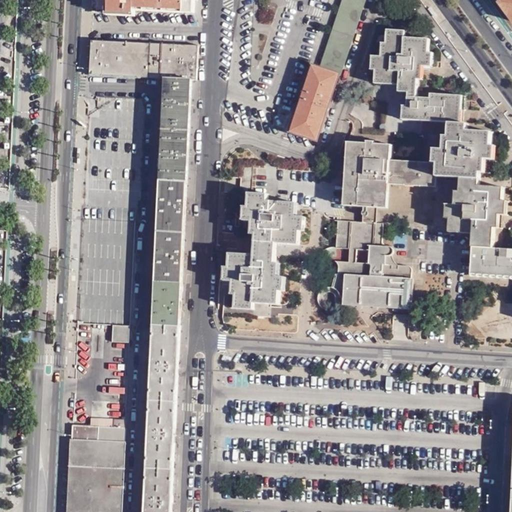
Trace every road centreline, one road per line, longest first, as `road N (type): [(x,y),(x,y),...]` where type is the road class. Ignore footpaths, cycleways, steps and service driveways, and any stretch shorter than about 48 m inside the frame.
road 1 (residential): [(139,511),(156,99),(147,88),(91,87)]
road 2 (secondary): [(50,86),(31,511)]
road 3 (secondary): [(51,511),(70,86)]
road 4 (residential): [(200,341),(509,359)]
road 5 (residential): [(378,0),(334,148),(315,155),(258,136)]
road 6 (residential): [(200,341),(209,159)]
road 7 (residential): [(200,341),(190,352),(183,511)]
road 8 (residential): [(205,511),(208,353),(200,341)]
road 9 (residential): [(417,0),(511,129)]
road 10 (residential): [(498,511),(509,359)]
road 11 (secondary): [(437,0),(511,99)]
